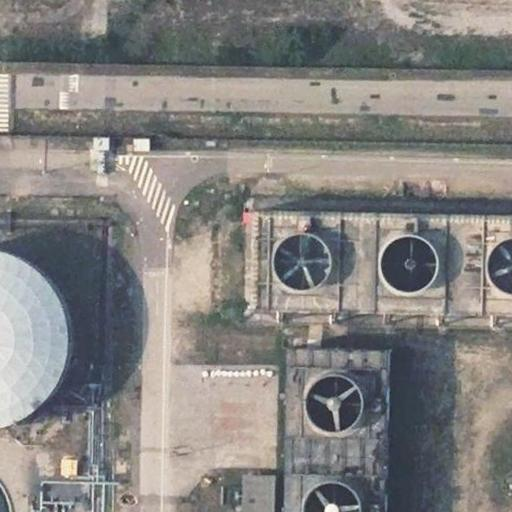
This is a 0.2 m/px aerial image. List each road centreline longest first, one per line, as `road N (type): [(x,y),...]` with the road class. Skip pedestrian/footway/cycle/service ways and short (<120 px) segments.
road 1 (unclassified): [(511,164),(227,160),(193,168),(172,189),(157,236),(147,511)]
road 2 (unclassified): [(0,92),(511,98)]
